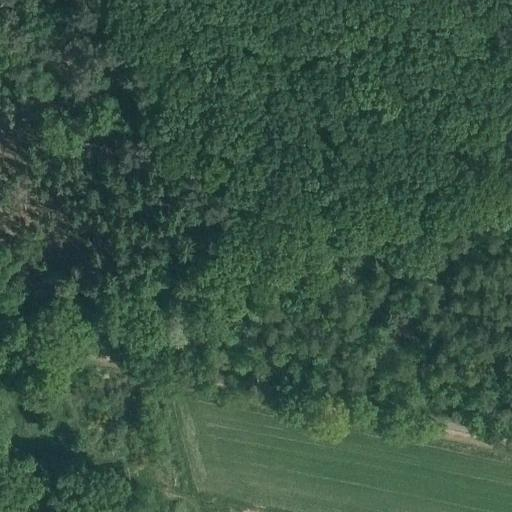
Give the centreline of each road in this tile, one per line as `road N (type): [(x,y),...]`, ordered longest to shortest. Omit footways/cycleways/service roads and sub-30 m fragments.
road 1 (track): [(0,342),(511,449)]
road 2 (track): [(511,178),(381,237),(129,323),(88,348)]
